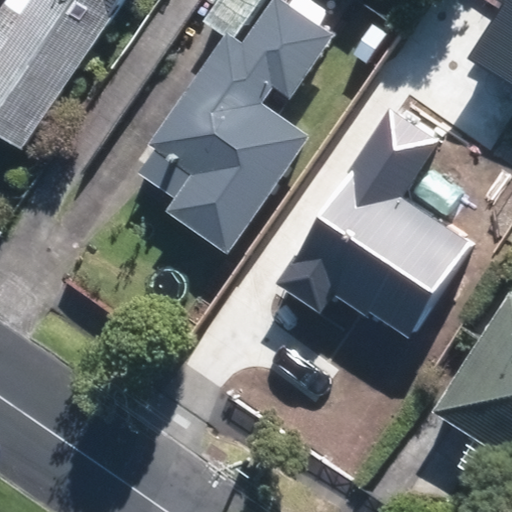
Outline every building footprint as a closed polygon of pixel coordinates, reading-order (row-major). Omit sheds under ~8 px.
[(0,112),(32,134),(123,0),(4,0),(0,6),(0,112)] [(240,238),(323,121),(274,86),(284,72),(307,86),(345,28),(305,0),(221,0),(210,17),(234,31),(160,127),(202,158),(177,194),(240,238)] [(471,58),(511,85),(511,0),(492,0),(491,2),(503,10),(471,58)] [(400,92),(285,267),(332,299),(346,280),(380,303),(385,296),(425,321),(485,229),(414,182),(452,127),(400,92)] [(134,123),(99,172),(157,213),(192,164),(134,123)] [(511,291),(442,396),(511,440),(511,291)]
